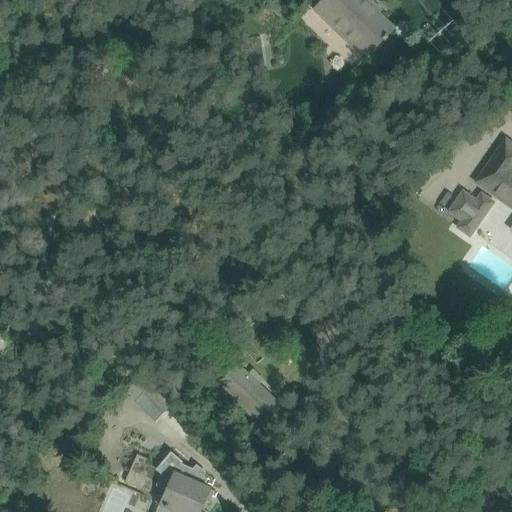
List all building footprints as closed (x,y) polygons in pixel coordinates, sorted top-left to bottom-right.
[(365,59),(374,50),(382,41),(384,43),(388,40),(386,38),(394,30),(371,8),(374,5),(368,0),(324,0),(314,11),(365,59)] [(494,158),(475,183),(511,209),(511,176),(510,175),(511,171),(511,146),(506,142),(494,158)] [(463,191),(448,213),(452,216),(461,223),(458,226),(457,229),(471,239),(495,204),(481,193),(476,200),(463,191)] [(224,351),(204,372),(258,424),(278,403),(224,351)] [(124,393),(155,423),(173,405),(143,375),(124,393)] [(162,487),(155,502),(160,504),(159,506),(170,510),(173,511),(205,511),(201,510),(208,494),(212,496),(212,497),(214,492),(200,486),(208,474),(198,465),(193,471),(171,453),(160,466),(161,466),(164,467),(162,472),(156,485),(162,487)] [(137,455),(125,482),(148,491),(158,469),(147,464),(149,459),(137,455)]
